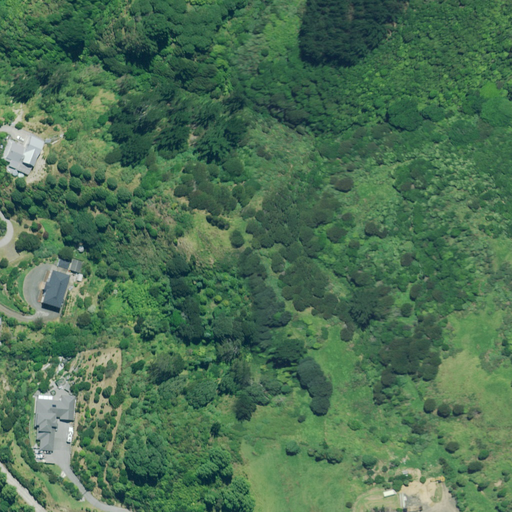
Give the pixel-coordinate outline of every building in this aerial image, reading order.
[(13,168),(25,173),(29,174),(43,141),(28,135),(24,146),(9,139),(1,158),(10,162),(8,166),(13,168)] [(22,179),(25,173),(13,168),(11,174),(22,179)] [(50,270),(41,302),(58,308),(68,276),(66,275),(69,262),(60,259),(56,272),(50,270)] [(82,262),(72,259),(70,270),(79,272),(82,262)] [(60,417),(60,419),(74,420),(76,396),(61,395),(61,401),(36,399),(35,412),(35,424),(37,424),(36,430),(36,439),(40,439),(40,450),(53,451),(55,427),(55,420),(55,416),(60,417)]
